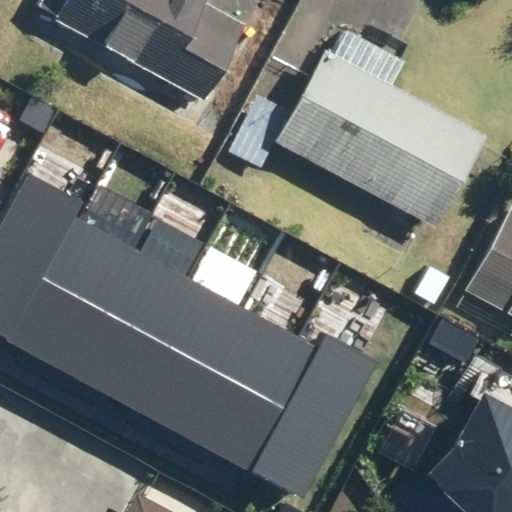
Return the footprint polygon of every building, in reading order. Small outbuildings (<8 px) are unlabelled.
[(39,0),(57,10),(54,16),(207,99),(248,24),(203,0),(39,0)] [(486,131),(325,45),(275,137),(436,223),(486,131)] [(21,156),(0,195),(0,325),(299,483),(372,345),(317,316),(308,333),(63,204),(74,184),(21,156)] [(511,202),(466,287),(511,311),(511,202)] [(505,398),(483,386),(454,439),(398,493),(418,511),(511,511),(511,386),(511,387),(505,398)] [(178,511),(137,490),(125,511),(178,511)]
